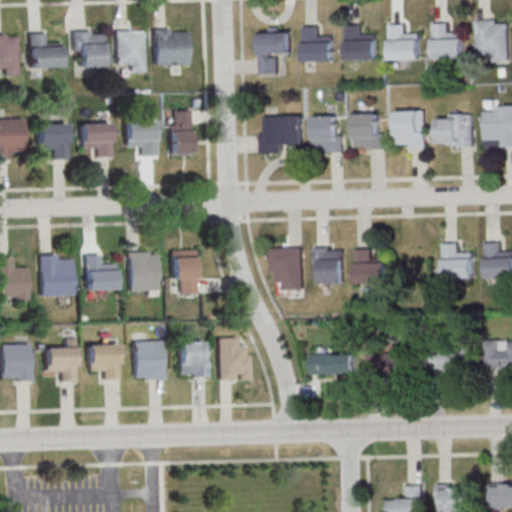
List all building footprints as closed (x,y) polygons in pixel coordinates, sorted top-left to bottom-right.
[(478,21),(478,54),(495,54),(495,61),(510,61),(509,24),(497,24),(497,20),(478,21)] [(433,23),(434,60),(464,59),(463,33),(448,33),(448,23),(433,23)] [(389,25),(390,61),(420,61),(420,34),(405,35),(404,24),(389,25)] [(346,26),(347,62),(377,61),(376,35),(361,35),(361,25),(346,26)] [(292,53),(292,27),(260,28),(260,73),(281,73),(281,53),(292,53)] [(303,27),(304,64),(334,63),(333,37),(318,37),(317,27),(303,27)] [(186,64),(186,29),(153,29),(153,64),(186,64)] [(143,30),(115,30),(115,61),(124,61),(124,71),(143,71),(143,30)] [(102,66),(102,31),(72,31),(72,66),(102,66)] [(17,33),(0,32),(0,75),(17,75),(17,33)] [(27,33),(28,70),(58,69),(57,42),(42,43),(41,33),(27,33)] [(511,105),(511,147),(486,148),(485,112),(497,111),(497,106),(511,105)] [(168,154),(191,154),(191,110),(168,110),(168,154)] [(396,114),(421,113),(422,132),(426,132),(427,148),(411,149),(411,145),(397,146),(396,114)] [(439,147),(475,147),(475,113),(439,113),(439,147)] [(304,143),(304,115),(265,115),(265,132),(260,132),(260,153),(283,153),(283,143),(304,143)] [(354,116),(379,115),(380,134),(384,134),(385,150),(369,150),(369,147),(355,147),(354,116)] [(312,118),(338,117),(338,136),(343,136),(344,153),(328,153),(328,150),(314,150),(312,118)] [(24,118),(0,118),(0,158),(13,159),(13,150),(24,150),(24,118)] [(122,123),(152,122),(154,156),(138,156),(138,146),(123,147),(122,123)] [(79,125),(109,124),(110,160),(94,160),(94,148),(79,148),(79,125)] [(34,126),(64,125),(65,160),(50,161),(49,149),(35,149),(34,126)] [(486,243),(487,280),(511,279),(511,252),(501,253),(501,242),(486,243)] [(443,244),(445,281),(474,280),(473,253),(459,254),(458,243),(443,244)] [(316,247),(316,283),(345,283),(345,246),(316,247)] [(272,247),(272,281),(284,281),(284,290),(305,290),(304,247),(272,247)] [(195,293),(195,249),(170,249),(170,283),(180,283),(180,293),(195,293)] [(356,249),(358,286),(387,285),(386,258),(372,259),(371,249),(356,249)] [(125,253),(127,292),(155,291),(154,255),(145,255),(145,252),(125,253)] [(82,256),(83,292),(113,291),(112,265),(97,266),(97,255),(82,256)] [(37,256),(38,297),(70,295),(69,260),(54,260),(54,256),(37,256)] [(0,259),(0,295),(26,295),(25,269),(10,269),(10,259),(0,259)] [(249,379),(249,346),(237,346),(236,337),(215,337),(216,380),(249,379)] [(75,381),(75,339),(64,339),(64,349),(43,349),(43,371),(54,371),(54,381),(75,381)] [(511,339),(486,339),(486,368),(511,367),(511,339)] [(162,340),(131,340),(131,379),(162,379),(162,340)] [(176,340),(176,376),(206,376),(206,340),(176,340)] [(30,343),(0,342),(0,381),(30,381),(30,343)] [(86,344),(86,370),(98,370),(98,379),(118,379),(118,343),(86,344)] [(372,353),(372,372),(408,372),(408,344),(392,344),(392,353),(372,353)] [(429,370),(467,370),(467,349),(429,349),(429,370)] [(312,373),(356,373),(356,353),(312,353),(312,373)] [(511,482),(494,483),(494,507),(511,507),(511,482)] [(439,511),(465,511),(465,483),(439,483),(439,511)] [(388,511),(426,511),(426,497),(389,497),(388,511)]
